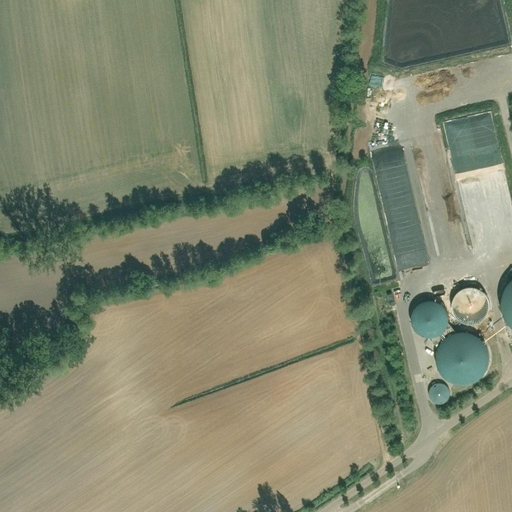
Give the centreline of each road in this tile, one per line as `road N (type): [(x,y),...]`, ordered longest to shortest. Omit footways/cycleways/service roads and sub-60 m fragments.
road 1 (track): [(487,273),(409,292),(400,314),(424,408),(427,456),(343,511)]
road 2 (track): [(322,511),(511,381)]
